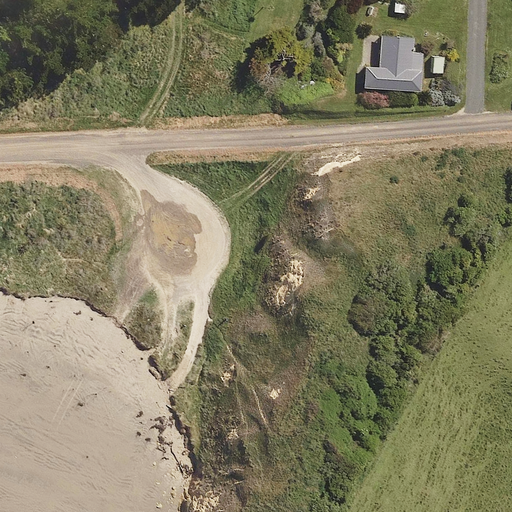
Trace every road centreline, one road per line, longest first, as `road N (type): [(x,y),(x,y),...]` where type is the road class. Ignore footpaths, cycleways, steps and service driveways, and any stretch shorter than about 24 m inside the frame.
road 1 (unclassified): [(0,150),(511,120)]
road 2 (track): [(104,143),(152,183),(180,225),(202,293),(191,356),(161,397)]
